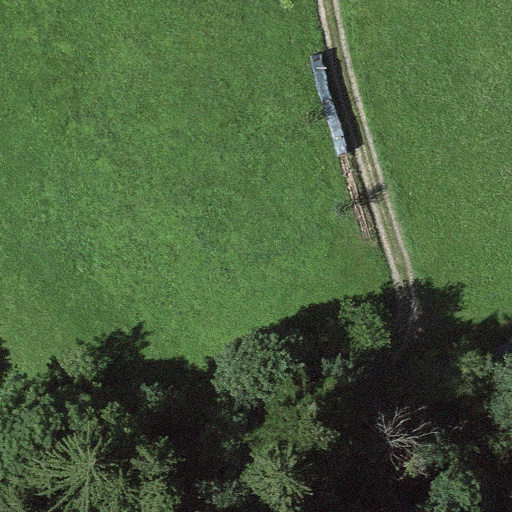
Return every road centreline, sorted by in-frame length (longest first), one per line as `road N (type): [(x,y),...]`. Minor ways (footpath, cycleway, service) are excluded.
road 1 (track): [(418,347),(293,425),(128,452),(61,443),(0,418)]
road 2 (track): [(418,347),(347,99),(328,0)]
